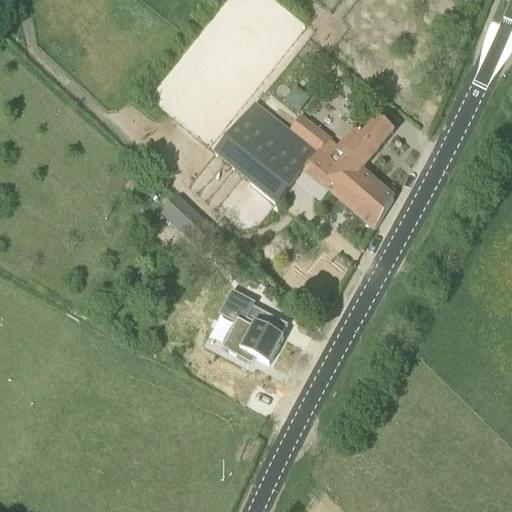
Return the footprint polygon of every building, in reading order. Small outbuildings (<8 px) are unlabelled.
[(326,105),(333,98),(328,94),(322,101),(326,105)] [(288,133),(253,105),(213,156),(276,207),(303,173),(322,188),(337,171),(323,160),(328,154),(323,150),(318,155),(290,132),(289,134),(288,133)] [(300,118),(288,133),(289,134),(290,132),(318,155),(323,150),(328,143),(328,142),(329,141),(300,118)] [(358,176),(361,172),(393,133),(378,120),(363,138),(354,132),(339,151),(334,147),(328,154),(323,160),(337,171),(342,165),(351,171),(358,176)] [(337,171),(322,188),(319,192),(375,233),(394,202),(361,172),(358,176),(351,171),(342,165),(337,171)] [(162,190),(152,180),(142,191),(152,200),(162,190)] [(176,200),(161,215),(205,256),(220,240),(176,200)] [(277,263),(269,246),(258,252),(267,268),(277,263)] [(241,352),(269,367),(283,340),(281,339),(287,328),(252,310),(240,334),(248,338),(241,352)]
